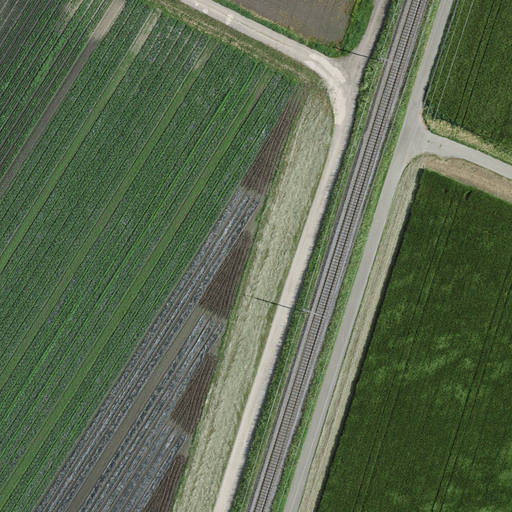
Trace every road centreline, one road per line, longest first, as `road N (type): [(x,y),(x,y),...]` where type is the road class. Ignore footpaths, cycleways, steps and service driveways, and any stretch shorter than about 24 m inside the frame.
road 1 (track): [(292,511),(448,0)]
road 2 (track): [(222,511),(353,85)]
road 3 (track): [(193,0),(353,85)]
